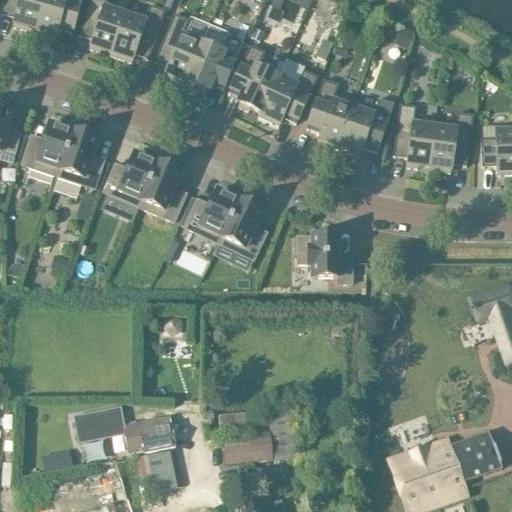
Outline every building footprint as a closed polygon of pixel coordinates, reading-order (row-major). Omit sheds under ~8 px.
[(34,31),(42,0),(3,0),(0,14),(0,17),(13,21),(12,25),(34,31)] [(80,0),(42,0),(34,31),(56,37),(57,33),(71,37),(79,7),(80,0)] [(111,54),(125,13),(105,6),(106,0),(89,0),(77,39),(90,43),(89,47),(111,54)] [(125,13),(111,54),(132,62),(133,58),(147,63),(164,13),(148,8),(145,19),(125,13)] [(185,83),(202,42),(183,34),(187,23),(173,17),(153,65),(166,71),(165,74),(185,83)] [(399,30),(394,45),(407,49),(412,34),(399,30)] [(202,42),(185,83),(194,86),(206,92),(208,88),(221,94),(234,62),(241,46),(227,39),(222,50),(210,46),(202,42)] [(322,42),(315,58),(324,62),(331,46),(322,42)] [(336,46),(333,56),(343,59),(346,50),(336,46)] [(259,115),(277,75),(269,71),(258,66),(263,56),(249,49),(241,66),(227,96),(240,102),(238,106),(251,111),(259,115)] [(443,61),(442,71),(450,71),(451,62),(443,61)] [(277,75),(259,115),(279,125),(281,121),(294,127),(309,96),(316,80),(302,73),(297,84),(277,75)] [(339,148),(353,106),(333,99),(337,88),(322,83),(316,100),(305,132),(319,137),(318,141),(339,148)] [(353,106),(339,148),(361,155),(362,151),(376,156),(385,129),(386,124),(392,106),(377,101),(373,113),(353,106)] [(0,162),(11,165),(18,136),(5,132),(10,115),(6,114),(8,109),(0,107),(0,162)] [(427,169),(433,125),(412,122),(414,110),(398,108),(391,160),(406,162),(405,166),(427,169)] [(433,125),(427,169),(450,172),(450,168),(465,169),(472,118),(456,116),(454,128),(433,125)] [(42,143),(30,139),(20,168),(57,180),(60,169),(71,134),(48,127),(42,143)] [(495,173),(511,172),(511,128),(493,129),(494,141),(479,142),(480,170),(495,169),(495,173)] [(71,133),(71,134),(60,169),(57,180),(93,192),(102,163),(90,159),(96,142),(92,140),(94,136),(81,132),(80,136),(71,133)] [(140,201),(155,166),(133,157),(126,173),(114,167),(102,196),(136,210),(140,201)] [(155,165),(155,166),(140,201),(136,210),(173,225),(184,197),(172,192),(179,175),(176,174),(178,169),(166,164),(164,169),(155,165)] [(222,237),(237,203),(216,193),(208,209),(196,203),(183,230),(217,247),(222,237)] [(253,230),(260,217),(261,214),(258,212),(260,208),(249,202),(246,207),(238,202),(237,203),(222,237),(217,247),(252,264),(265,236),(253,230)] [(307,269),(311,269),(311,281),(336,281),(336,288),(350,288),(350,257),(337,257),(337,239),(327,239),(327,234),(314,234),(314,239),(311,239),(311,240),(296,240),(296,268),(307,268),(307,269)] [(54,259),(50,270),(64,275),(68,264),(54,259)] [(8,269),(6,278),(19,281),(23,268),(14,266),(8,269)] [(475,322),(487,318),(505,367),(511,364),(511,320),(508,310),(511,308),(511,304),(506,287),(468,301),(475,322)] [(254,435),(253,435),(253,436),(221,439),(223,467),(294,461),(290,414),(253,417),(254,435)] [(254,435),(253,417),(253,415),(217,418),(218,437),(253,434),(253,435),(254,435)] [(143,456),(174,450),(168,420),(121,429),(127,456),(143,453),(143,456)] [(500,472),(487,435),(448,449),(446,443),(423,451),(423,453),(424,452),(426,457),(412,462),(410,457),(411,457),(410,456),(387,464),(403,511),(424,511),(465,498),(461,486),(500,472)] [(144,497),(181,490),(173,453),(136,461),(144,497)]
